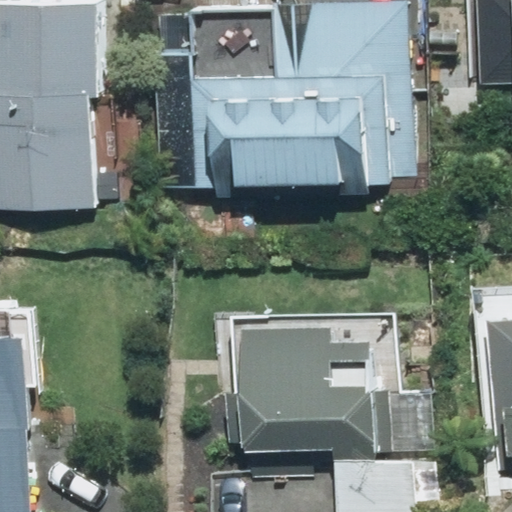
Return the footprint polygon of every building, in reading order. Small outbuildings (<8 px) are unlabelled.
[(100,4),(0,0),(0,215),(88,221),(100,4)] [(389,0),(293,1),(294,86),(156,88),(157,199),(411,195),(409,84),(402,84),(401,0),(389,0)] [(511,0),(475,0),(475,83),(505,83),(505,150),(511,149),(511,0)] [(0,511),(25,511),(23,396),(33,395),(31,307),(0,307),(0,511)] [(232,322),(231,334),(234,460),(332,457),(336,457),(333,511),(418,511),(419,466),(391,465),(393,455),(430,458),(435,394),(393,393),(395,320),(270,319),(269,324),(232,322)] [(511,476),(511,330),(486,331),(487,477),(511,476)]
